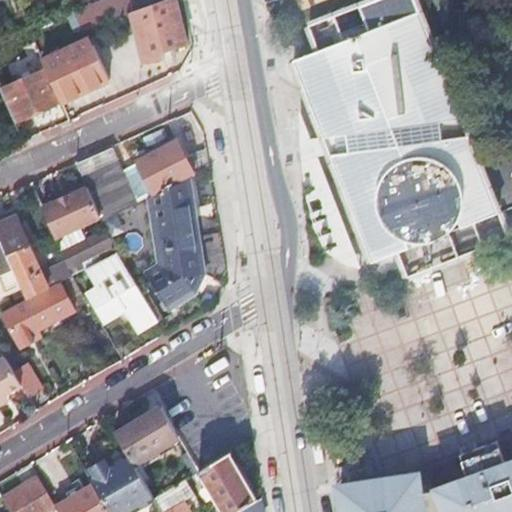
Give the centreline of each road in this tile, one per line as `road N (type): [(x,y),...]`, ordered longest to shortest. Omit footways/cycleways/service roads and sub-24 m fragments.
road 1 (residential): [(0,459),(270,296)]
road 2 (residential): [(0,179),(254,60)]
road 3 (secondary): [(270,296),(287,268),(289,230),(254,60)]
road 4 (secondary): [(304,511),(270,296)]
